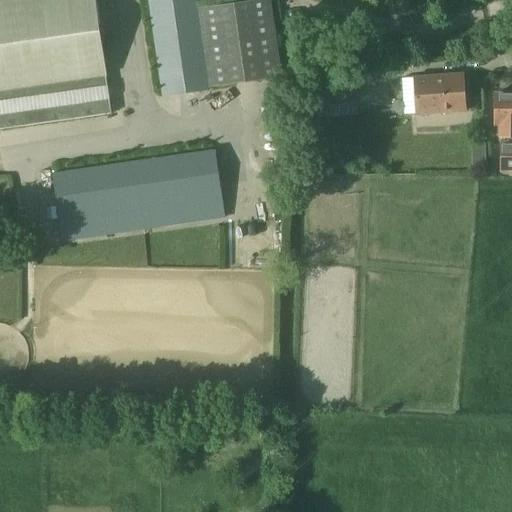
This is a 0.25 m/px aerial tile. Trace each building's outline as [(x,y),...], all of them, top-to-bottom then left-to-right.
[(0,0),(0,129),(112,114),(106,77),(107,77),(95,0),(0,0)] [(199,10),(197,0),(147,0),(162,98),(210,91),(210,87),(199,10)] [(199,10),(210,87),(281,77),(270,0),(250,3),(199,10)] [(416,112),(466,109),(463,71),(413,74),(416,112)] [(314,73),(316,112),(356,111),(355,86),(331,87),(331,72),(314,73)] [(511,92),(496,92),(496,125),(498,125),(498,135),(511,135),(511,92)] [(503,159),(511,159),(511,140),(503,141),(503,159)] [(62,245),(226,221),(223,197),(216,149),(52,172),(62,245)]
